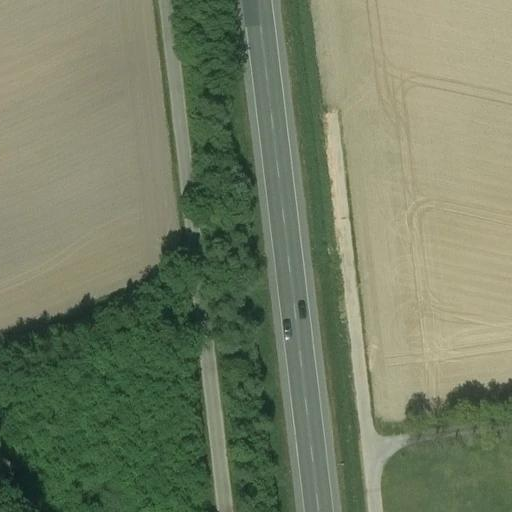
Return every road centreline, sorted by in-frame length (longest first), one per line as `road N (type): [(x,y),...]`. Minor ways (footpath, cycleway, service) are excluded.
road 1 (unclassified): [(218,511),(152,0)]
road 2 (primary): [(255,0),(316,511)]
